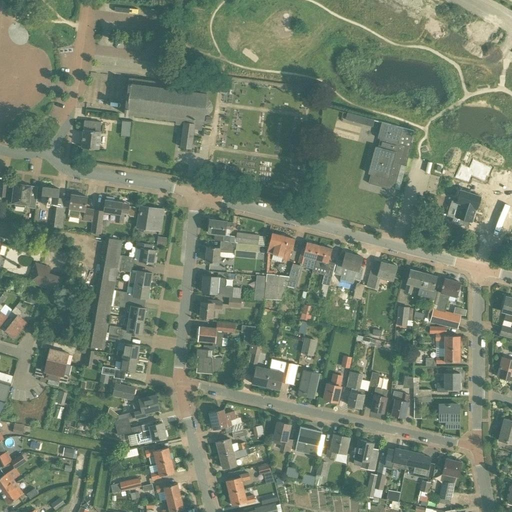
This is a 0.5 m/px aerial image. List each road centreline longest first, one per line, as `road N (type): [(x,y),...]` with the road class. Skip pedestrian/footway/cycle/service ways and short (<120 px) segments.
road 1 (residential): [(476,445),(178,382)]
road 2 (unclassified): [(476,267),(194,193)]
road 3 (unclassified): [(178,382),(194,193)]
road 4 (residential): [(50,154),(70,113),(86,0)]
road 5 (unclassified): [(194,193),(77,172),(50,154)]
road 6 (unclassified): [(210,511),(178,382)]
road 7 (residential): [(475,394),(476,267)]
